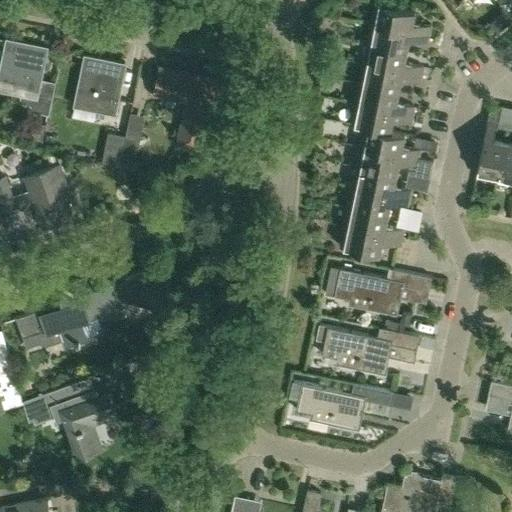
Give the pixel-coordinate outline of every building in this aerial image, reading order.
[(372,21),(429,33),(431,25),(412,21),(415,9),(376,1),(372,21)] [(427,42),(429,33),(372,21),(368,41),(406,50),(409,38),(427,42)] [(0,73),(0,87),(23,93),(22,98),(32,100),(30,109),(49,113),(56,81),(40,77),(46,47),(7,38),(0,73)] [(404,61),(406,50),(368,41),(363,61),(421,73),(422,65),(404,61)] [(86,55),(75,103),(115,112),(125,63),(86,55)] [(419,82),(421,73),(363,61),(359,81),(398,90),(400,78),(419,82)] [(188,100),(178,144),(200,148),(209,104),(214,105),(219,79),(161,66),(155,93),(188,100)] [(396,101),(398,90),(359,81),(355,101),(412,113),(414,105),(396,101)] [(411,122),(412,113),(355,101),(351,122),(365,125),(390,130),(390,129),(392,118),(411,122)] [(493,137),(497,119),(500,107),(490,106),(476,174),(497,178),(505,140),(493,137)] [(134,167),(140,138),(145,116),(130,113),(126,135),(120,164),(134,167)] [(36,121),(33,137),(43,139),(46,123),(36,121)] [(404,132),(390,129),(390,130),(365,125),(361,144),(418,157),(420,148),(402,144),(404,132)] [(120,164),(126,135),(109,131),(103,161),(120,164)] [(511,181),(511,141),(505,140),(497,178),(511,181)] [(416,165),(418,157),(361,144),(357,164),(396,173),(398,161),(416,165)] [(47,153),(50,162),(57,159),(54,151),(47,153)] [(419,166),(432,168),(434,160),(421,157),(419,166)] [(22,210),(33,197),(43,225),(73,215),(61,180),(65,179),(59,163),(26,175),(31,190),(13,197),(6,175),(0,177),(0,201),(3,210),(16,206),(22,210)] [(393,184),(396,173),(357,164),(353,184),(410,196),(412,188),(393,184)] [(408,205),(410,196),(353,184),(349,204),(387,212),(390,201),(408,205)] [(385,224),(387,212),(349,204),(345,224),(402,236),(403,228),(385,224)] [(400,245),(402,236),(345,224),(340,245),(379,253),(382,241),(400,245)] [(325,292),(352,297),(353,292),(369,296),(367,306),(398,313),(404,283),(429,289),(432,275),(392,267),(390,277),(331,264),(325,292)] [(41,311),(40,308),(16,316),(27,347),(40,342),(40,341),(47,344),(61,338),(64,347),(89,338),(88,334),(98,331),(101,325),(97,315),(125,305),(123,300),(131,297),(158,305),(166,279),(142,272),(125,278),(125,279),(117,282),(117,281),(71,297),(68,289),(58,293),(61,301),(51,305),(52,307),(41,311)] [(401,321),(389,318),(387,325),(400,327),(401,321)] [(327,331),(328,325),(320,323),(317,338),(325,340),(327,331)] [(328,325),(322,353),(339,356),(341,351),(357,354),(355,365),(385,372),(392,342),(417,347),(420,334),(380,326),(378,335),(328,325)] [(23,398),(8,346),(0,348),(0,408),(5,407),(3,403),(23,398)] [(17,378),(21,389),(29,386),(25,375),(17,378)] [(110,389),(94,395),(87,376),(22,399),(29,419),(54,410),(57,419),(64,416),(78,456),(100,448),(90,421),(117,411),(110,389)] [(511,383),(491,379),(488,393),(511,397),(511,406),(511,413),(508,428),(511,428),(511,383)] [(302,381),(296,408),(314,412),(315,407),(331,410),(329,421),(359,428),(366,398),(391,403),(394,390),(354,381),(352,391),(302,381)] [(450,505),(456,474),(443,471),(441,478),(405,470),(402,484),(388,481),(381,511),(405,511),(406,508),(423,511),(435,511),(437,502),(450,505)] [(307,488),(302,511),(316,511),(321,491),(307,488)] [(245,511),(249,496),(235,493),(230,511),(245,511)] [(0,511),(49,511),(46,497),(0,506),(0,511)]
